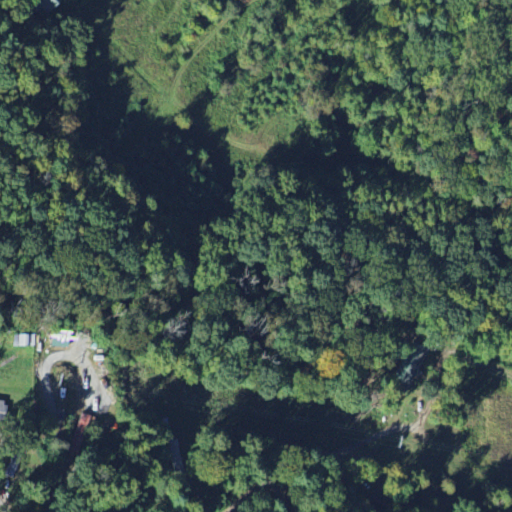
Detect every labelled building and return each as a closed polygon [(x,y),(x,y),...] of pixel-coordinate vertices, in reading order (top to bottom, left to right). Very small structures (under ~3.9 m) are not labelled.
[(37,0),(31,11),(36,13),(38,9),(49,16),(59,0),(37,0)] [(48,347),(64,347),(64,333),(48,333),(48,347)] [(405,394),(426,346),(410,339),(389,386),(405,394)] [(69,453),(80,455),(87,415),(76,413),(69,453)] [(24,438),(13,435),(1,476),(11,479),(24,438)]
